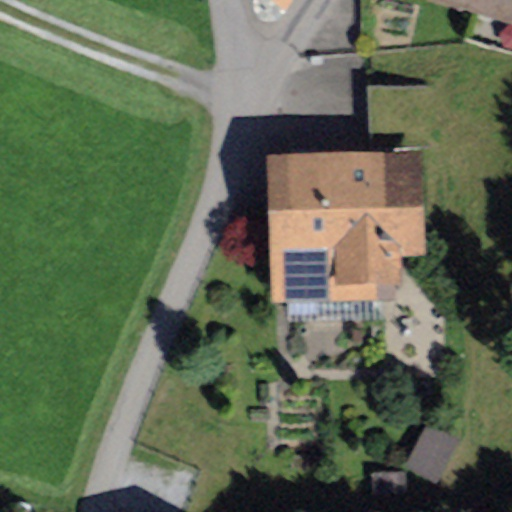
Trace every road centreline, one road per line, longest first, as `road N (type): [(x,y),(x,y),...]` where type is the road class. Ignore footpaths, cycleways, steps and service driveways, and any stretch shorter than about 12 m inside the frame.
road 1 (residential): [(249,101),(96,511)]
road 2 (track): [(0,9),(249,101)]
road 3 (residential): [(318,0),(249,101)]
